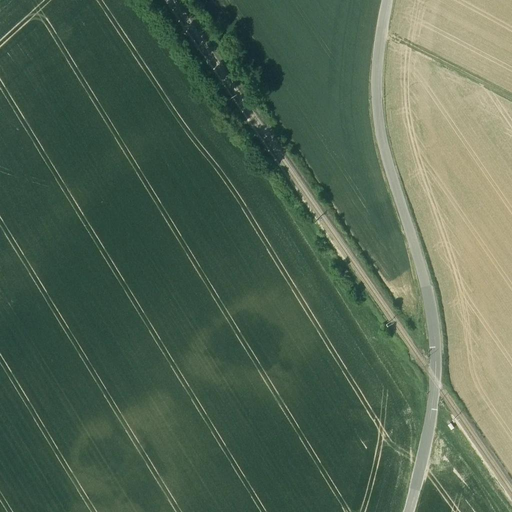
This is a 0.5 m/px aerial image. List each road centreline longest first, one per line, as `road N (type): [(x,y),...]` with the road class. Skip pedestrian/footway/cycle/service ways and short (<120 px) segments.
road 1 (unclassified): [(408,511),(435,356),(428,298),(378,118),(375,78),(388,0)]
road 2 (track): [(382,35),(511,102)]
road 3 (track): [(429,420),(443,426),(506,511)]
